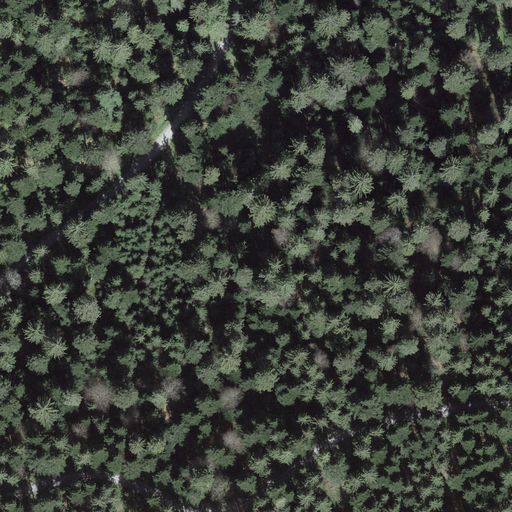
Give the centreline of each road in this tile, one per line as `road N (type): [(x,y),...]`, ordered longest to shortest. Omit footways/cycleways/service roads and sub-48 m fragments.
road 1 (track): [(511,407),(375,422),(334,438),(239,504),(208,510),(101,475),(0,502)]
road 2 (track): [(244,0),(263,58),(340,172),(359,248),(392,321),(431,360),(460,407),(511,444)]
road 3 (track): [(0,283),(173,132),(242,0)]
